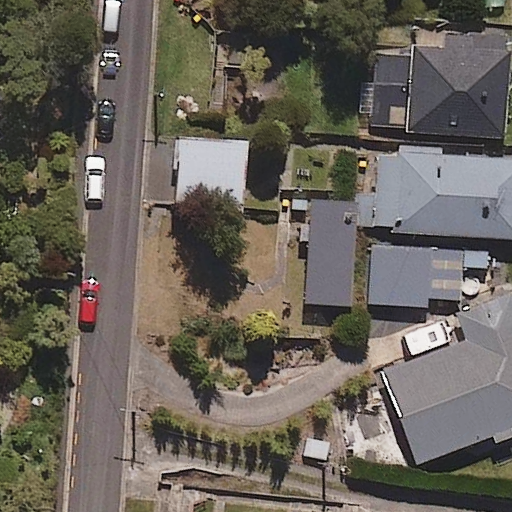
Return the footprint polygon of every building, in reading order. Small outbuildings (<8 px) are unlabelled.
[(372,88),(359,87),(359,116),(372,116),(372,135),(510,136),(510,34),(412,34),(411,56),(372,56),(372,88)] [(248,145),(179,141),(175,215),(244,219),(248,145)] [(377,193),(362,194),(362,215),(377,215),(378,230),(392,231),(391,239),(511,246),(511,162),(375,155),(377,193)] [(357,311),(354,203),(309,204),(309,226),(300,226),(302,312),(357,311)] [(462,248),(370,242),(366,304),(426,308),(427,299),(459,301),(461,269),(462,250),(462,248)] [(485,270),(485,251),(462,250),(461,269),(485,270)] [(464,342),(379,373),(413,466),(490,438),(494,448),(511,441),(511,433),(511,431),(511,430),(511,297),(511,295),(454,316),(464,342)]
